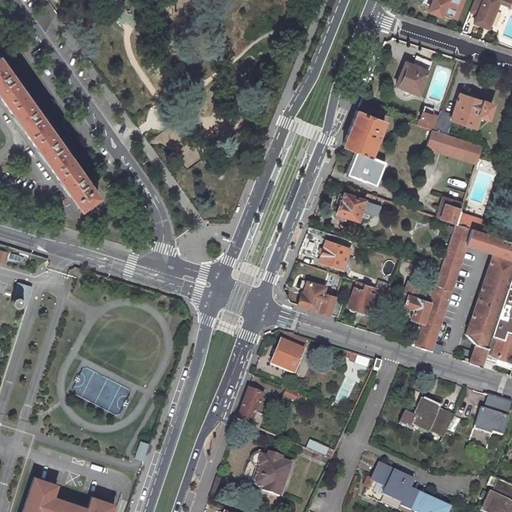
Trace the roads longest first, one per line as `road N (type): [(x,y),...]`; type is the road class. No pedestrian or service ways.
road 1 (unclassified): [(154,271),(163,239),(158,209),(10,0)]
road 2 (tertiary): [(343,0),(217,290)]
road 3 (tertiary): [(217,290),(147,511)]
road 4 (tertiary): [(258,306),(334,101)]
road 5 (residential): [(396,350),(327,511)]
road 6 (residential): [(154,271),(0,225)]
road 7 (tertiary): [(196,452),(258,306)]
road 8 (residential): [(511,61),(366,13)]
road 9 (residential): [(396,350),(258,306)]
road 10 (unknown): [(357,443),(472,493)]
road 11 (residential): [(511,385),(396,350)]
